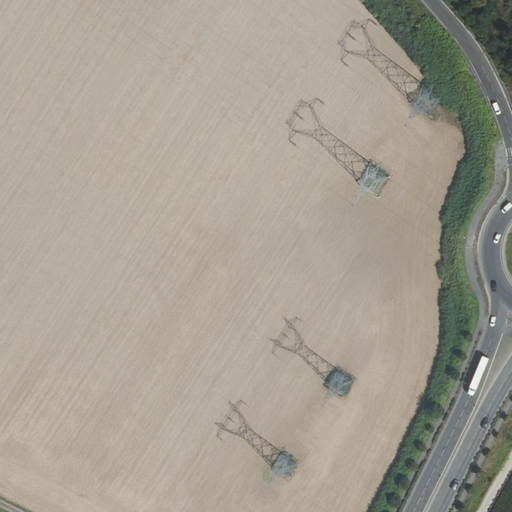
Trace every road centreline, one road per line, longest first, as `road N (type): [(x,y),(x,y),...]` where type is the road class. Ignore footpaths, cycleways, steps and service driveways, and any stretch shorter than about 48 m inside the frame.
road 1 (secondary): [(499,286),(481,367),(413,511)]
road 2 (motorway): [(430,0),(487,77),(511,143)]
road 3 (secondary): [(437,511),(511,370)]
